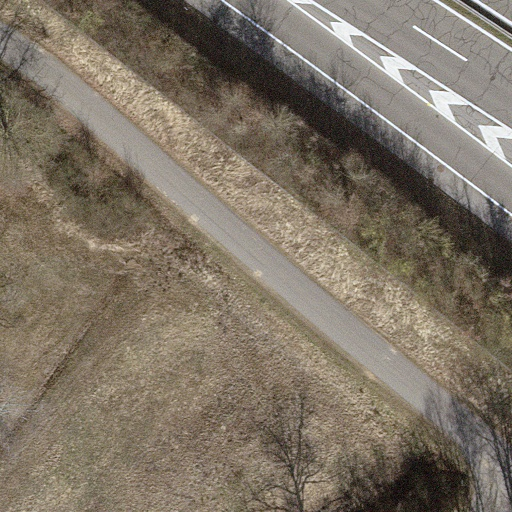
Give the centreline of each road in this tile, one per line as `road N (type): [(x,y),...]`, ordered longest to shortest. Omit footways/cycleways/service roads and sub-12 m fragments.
road 1 (track): [(0,44),(75,98),(511,472)]
road 2 (motorway): [(257,0),(511,194)]
road 3 (motorway): [(364,0),(511,96)]
